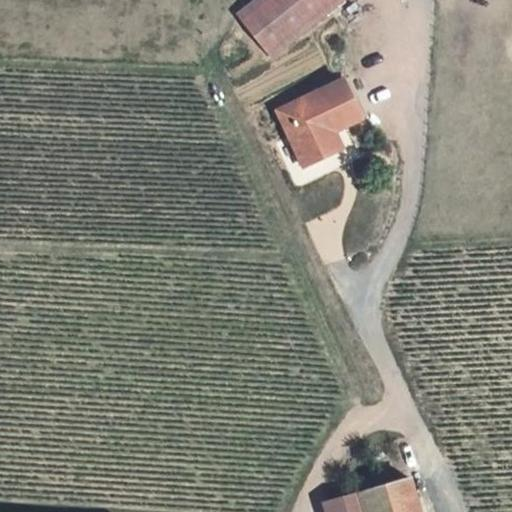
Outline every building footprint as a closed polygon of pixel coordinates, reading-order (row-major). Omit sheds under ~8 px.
[(261,0),(238,20),(272,60),(342,0),(261,0)] [(335,150),(326,133),(337,127),(361,114),(341,76),(278,110),(308,164),(335,150)] [(335,150),(346,144),(337,127),(326,133),(335,150)] [(413,511),(404,485),(360,500),(364,511),(413,511)] [(364,511),(360,500),(324,511),(364,511)]
